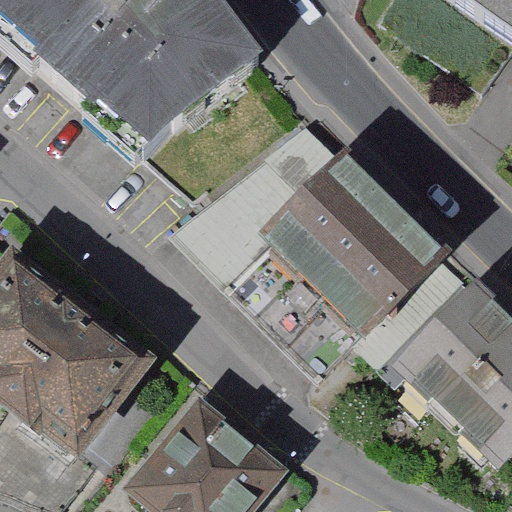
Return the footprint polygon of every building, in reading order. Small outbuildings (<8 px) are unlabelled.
[(14,0),(0,19),(0,41),(146,174),(184,135),(266,71),(217,0),(14,0)] [(511,0),(449,0),(511,43),(511,0)] [(297,118),(216,198),(365,347),(445,267),(297,118)] [(30,258),(0,296),(0,397),(93,470),(172,369),(30,258)] [(511,324),(476,288),(397,365),(496,467),(511,450),(511,324)] [(213,402),(137,496),(157,511),(276,511),(305,477),(213,402)]
